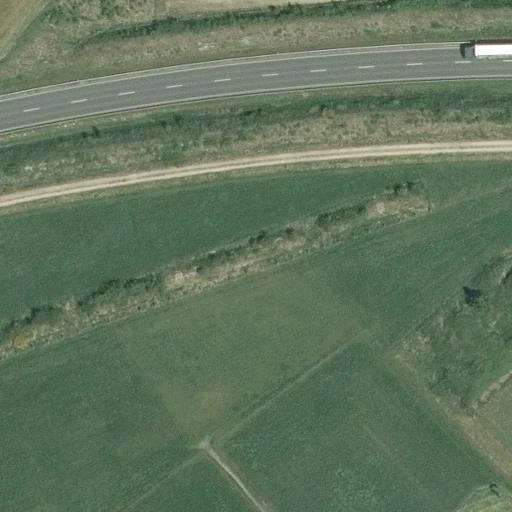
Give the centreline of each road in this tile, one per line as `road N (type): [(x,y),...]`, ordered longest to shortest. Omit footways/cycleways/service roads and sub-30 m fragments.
road 1 (track): [(0,202),(185,169),(511,146)]
road 2 (primary): [(0,116),(206,81),(511,62)]
